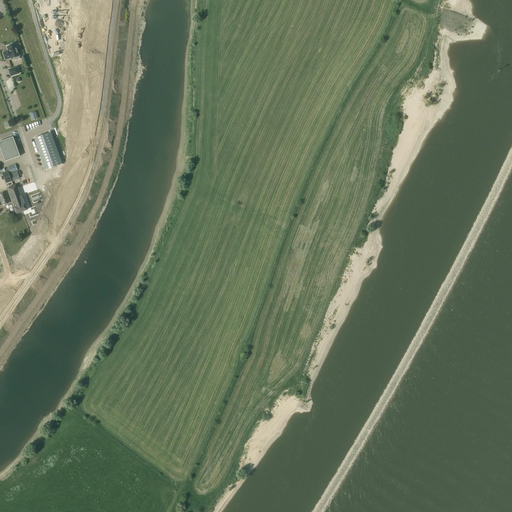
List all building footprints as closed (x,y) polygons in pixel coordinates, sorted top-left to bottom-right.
[(11,59),(15,57),(15,56),(19,54),(15,44),(7,47),(9,52),(8,52),(7,51),(3,53),(5,60),(11,58),(11,59)] [(11,76),(18,74),(16,68),(9,70),(11,76)] [(45,170),(63,164),(51,132),(34,138),(45,170)] [(0,141),(0,146),(5,161),(20,156),(13,137),(0,141)] [(15,164),(8,167),(10,173),(18,170),(15,164)] [(2,173),(6,184),(12,181),(10,176),(8,170),(2,173)] [(17,172),(11,174),(13,181),(20,179),(17,172)] [(16,184),(13,186),(23,211),(27,210),(19,187),(17,187),(16,184)] [(7,188),(8,191),(14,207),(17,214),(23,211),(13,186),(7,188)] [(10,202),(6,191),(0,193),(0,199),(2,205),(10,202)]
